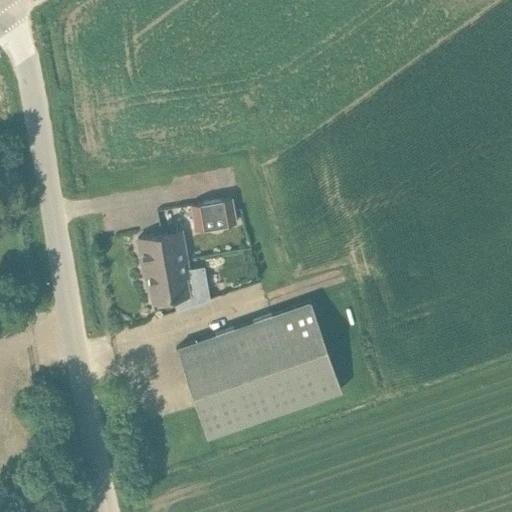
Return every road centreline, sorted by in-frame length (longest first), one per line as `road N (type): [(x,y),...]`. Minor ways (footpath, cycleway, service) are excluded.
road 1 (unclassified): [(103,511),(14,0)]
road 2 (residential): [(475,425),(451,324),(266,43),(324,0)]
road 3 (unknown): [(51,210),(202,192)]
